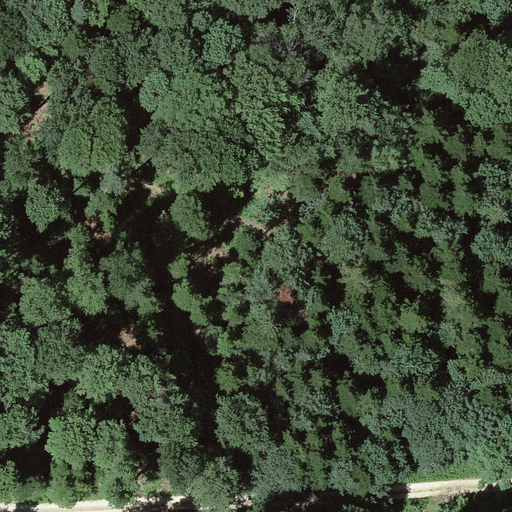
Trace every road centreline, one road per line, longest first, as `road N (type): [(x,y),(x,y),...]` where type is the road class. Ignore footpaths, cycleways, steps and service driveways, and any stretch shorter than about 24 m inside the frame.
road 1 (track): [(0,158),(66,163),(168,194),(511,327)]
road 2 (track): [(0,510),(511,489)]
